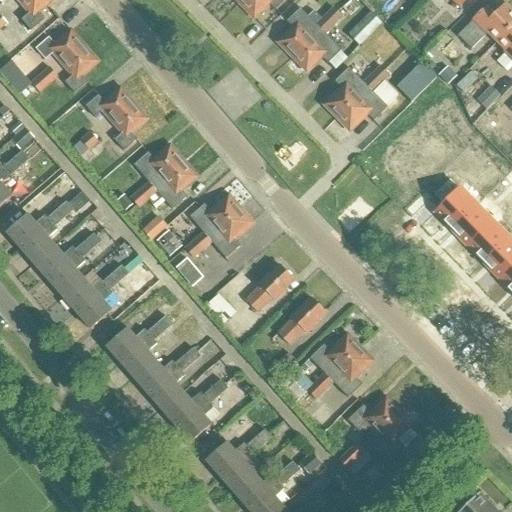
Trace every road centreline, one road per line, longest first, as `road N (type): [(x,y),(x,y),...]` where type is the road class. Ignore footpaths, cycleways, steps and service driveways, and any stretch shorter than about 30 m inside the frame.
road 1 (residential): [(292,213),(346,163),(183,0)]
road 2 (residential): [(495,418),(292,213)]
road 3 (residential): [(292,213),(109,0)]
road 4 (unclassified): [(177,511),(0,301)]
road 5 (residential): [(401,511),(495,418)]
